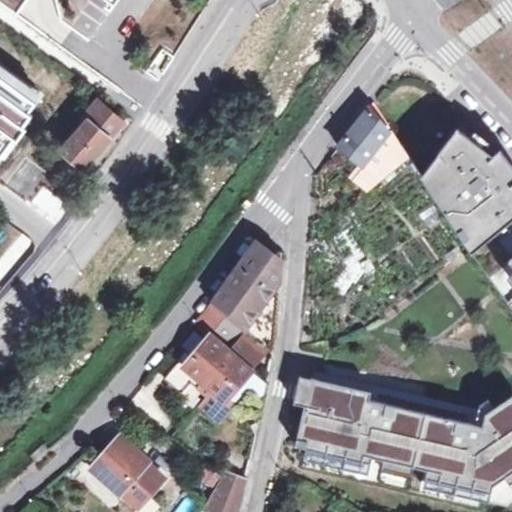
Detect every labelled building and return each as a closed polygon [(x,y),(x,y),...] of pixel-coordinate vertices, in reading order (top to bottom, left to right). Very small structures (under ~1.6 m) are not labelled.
[(104,0),(116,8),(121,0),(104,0)] [(173,59),(162,51),(147,75),(158,83),(173,59)] [(36,104),(0,77),(0,157),(31,116),(29,114),(36,104)] [(72,132),(76,135),(61,152),(83,172),(122,124),(96,103),(72,132)] [(407,154),(392,131),(391,133),(372,106),(335,155),(371,183),(407,154)] [(460,125),(423,174),(470,246),(511,216),(511,168),(491,141),(460,125)] [(340,239),(354,224),(352,217),(339,210),(325,227),(340,239)] [(270,348),(274,351),(277,314),(282,266),(282,259),(258,241),(211,302),(248,330),(270,348)] [(203,382),(198,387),(206,395),(211,389),(226,401),(252,370),(230,351),(246,332),(228,316),(216,330),(217,331),(212,336),(211,335),(206,341),(185,365),(203,382)] [(246,332),(230,351),(252,370),(270,348),(248,330),(246,332)] [(174,366),(198,387),(203,382),(185,365),(206,341),(200,336),(174,366)] [(353,386),(312,378),(297,445),(307,448),(309,442),(325,445),(324,453),(363,461),(363,455),(439,472),(438,479),(473,485),(474,480),(493,485),(511,472),(511,394),(487,411),(485,424),(351,394),(353,386)] [(226,401),(211,389),(206,395),(198,405),(217,421),(231,405),(226,401)] [(124,493),(143,509),(168,479),(150,463),(150,462),(123,439),(97,470),(124,493)] [(218,488),(225,476),(208,465),(199,476),(218,488)] [(403,481),(405,469),(384,466),(382,478),(403,481)] [(229,470),(225,476),(218,488),(206,508),(214,511),(240,511),(248,478),(229,470)] [(183,511),(184,511),(194,502),(174,485),(165,496),(183,511)]
